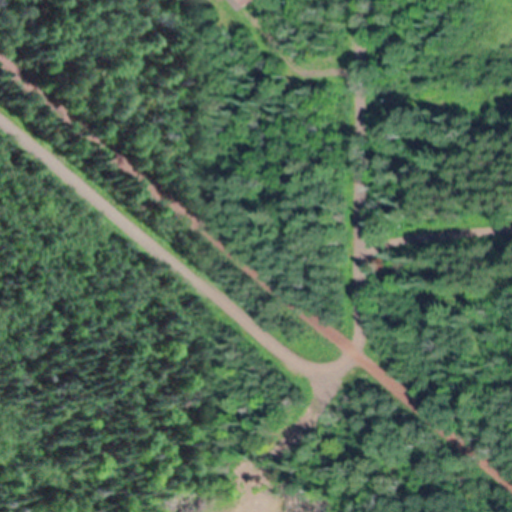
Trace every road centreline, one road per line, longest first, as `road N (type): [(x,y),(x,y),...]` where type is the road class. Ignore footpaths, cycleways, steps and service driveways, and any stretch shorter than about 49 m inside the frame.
road 1 (residential): [(0,120),(293,365),(334,373),(355,358),(360,336),(358,0)]
road 2 (track): [(0,61),(511,488)]
